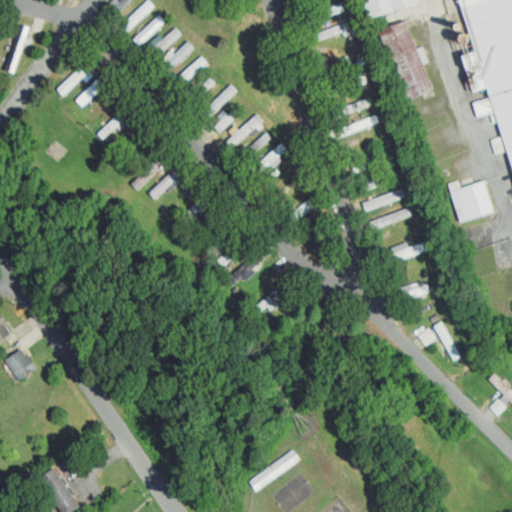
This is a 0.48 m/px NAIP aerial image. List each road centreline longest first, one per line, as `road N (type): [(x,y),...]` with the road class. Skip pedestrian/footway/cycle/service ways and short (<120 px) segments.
road 1 (residential): [(8,0),(77,17),(304,265),(369,307),(511,450)]
road 2 (residential): [(77,17),(91,0),(353,231),(369,307)]
road 3 (residential): [(173,511),(0,262)]
road 4 (residential): [(0,123),(77,17)]
